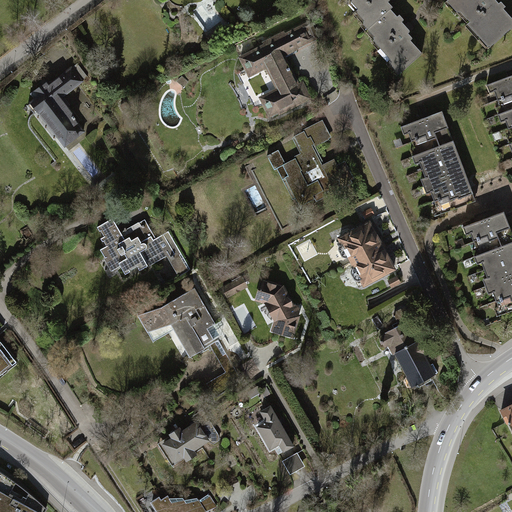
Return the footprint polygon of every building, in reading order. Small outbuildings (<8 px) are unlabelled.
[(386,0),(346,0),(398,71),(424,52),(386,0)] [(511,20),(493,0),(452,0),(450,2),(490,47),(511,28),(511,20)] [(312,25),(239,58),(248,77),(268,68),(279,93),(263,101),(272,122),(313,103),(290,55),(320,41),(312,25)] [(73,67),(28,100),(65,149),(90,131),(66,98),(85,84),(73,67)] [(511,81),(493,89),(511,140),(511,81)] [(442,115),(407,127),(436,209),(471,196),(442,115)] [(326,126),(298,139),(306,157),(284,166),(304,210),(361,184),(348,155),(328,164),(319,147),(333,141),(326,126)] [(375,212),(373,206),(366,209),(369,215),(375,212)] [(511,232),(506,216),(469,229),(499,314),(511,309),(511,232)] [(114,220),(100,228),(110,247),(104,251),(108,258),(106,259),(113,272),(122,267),(127,277),(135,273),(133,270),(140,266),(143,271),(173,253),(162,235),(156,238),(146,221),(122,234),(114,220)] [(370,224),(340,238),(364,287),(394,272),(370,224)] [(392,287),(400,282),(397,277),(389,281),(392,287)] [(245,278),(224,288),(228,297),(249,287),(245,278)] [(284,287),(263,280),(257,303),(267,304),(276,324),(273,333),(295,338),(299,314),(284,287)] [(195,293),(144,320),(156,342),(171,334),(183,357),(219,338),(195,293)] [(411,322),(384,336),(410,386),(437,371),(411,322)] [(0,377),(16,365),(0,346),(0,377)] [(273,409),(252,420),(272,458),(293,447),(273,409)] [(201,421),(165,440),(177,461),(212,441),(201,421)] [(298,455),(285,462),(292,474),(305,467),(298,455)] [(87,465),(83,470),(91,478),(96,473),(87,465)] [(14,485),(0,475),(0,511),(42,511),(44,509),(29,495),(23,505),(8,497),(14,485)] [(169,496),(153,502),(159,511),(206,511),(216,508),(210,496),(199,500),(169,496)]
